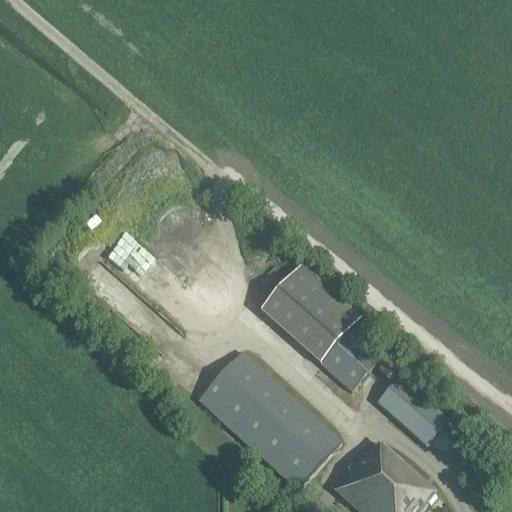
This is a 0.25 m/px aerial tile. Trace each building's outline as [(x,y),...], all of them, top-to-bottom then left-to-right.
[(103,264),(86,282),(165,355),(182,337),(103,264)] [(345,316),(299,273),(261,317),(322,369),(350,337),(358,327),(345,316)] [(379,363),(350,337),(322,369),(351,395),(379,363)] [(200,405),(298,493),(341,445),(243,356),(200,405)] [(378,407),(428,451),(449,426),(400,382),(378,407)] [(355,511),(424,511),(437,497),(381,448),(368,461),(366,459),(336,495),(355,511)]
